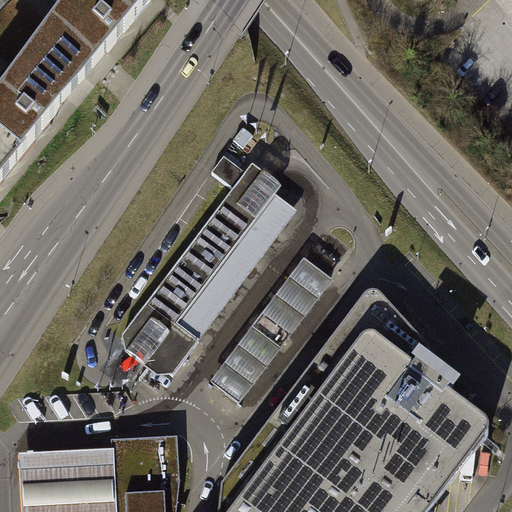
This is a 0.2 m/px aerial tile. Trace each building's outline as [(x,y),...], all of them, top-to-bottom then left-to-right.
[(72,0),(0,95),(0,184),(52,120),(108,51),(149,0),(72,0)] [(281,190),(251,168),(246,175),(224,158),(212,175),(234,192),(122,339),(124,355),(155,379),(173,377),(298,214),(276,197),(281,190)] [(306,263),(213,386),(238,404),(331,282),(306,263)] [(218,511),(431,511),(488,437),(488,430),(485,423),(413,369),(428,351),(372,292),(221,489),(218,511)] [(177,511),(180,485),(178,439),(112,443),(112,452),(115,511),(177,511)] [(115,511),(112,452),(68,454),(19,457),(21,511),(115,511)]
